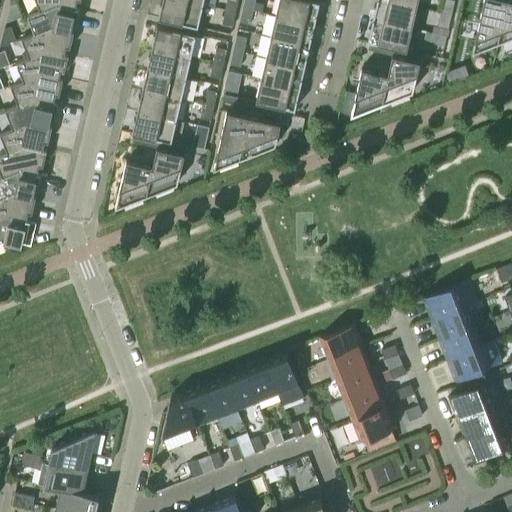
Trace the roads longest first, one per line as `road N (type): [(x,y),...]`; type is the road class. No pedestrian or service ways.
road 1 (residential): [(126,511),(145,420),(74,229),(125,0)]
road 2 (residential): [(470,497),(401,311)]
road 3 (residential): [(135,511),(318,440)]
road 4 (residential): [(334,120),(360,0)]
